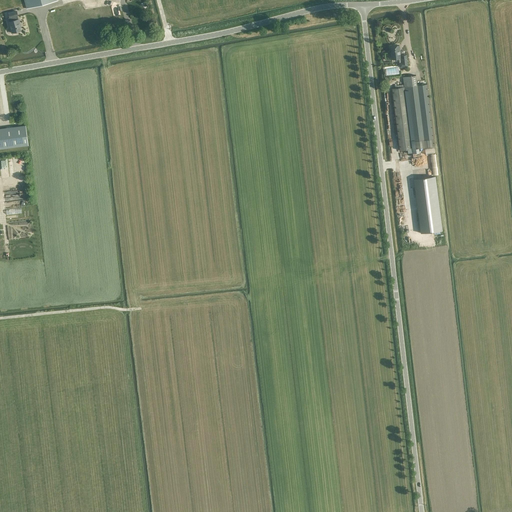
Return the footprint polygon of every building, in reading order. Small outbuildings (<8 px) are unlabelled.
[(24,0),(26,9),(58,0),(24,0)] [(9,21),(12,33),(20,31),(19,24),(20,24),(19,19),(18,19),(18,16),(17,11),(8,13),(10,18),(11,21),(9,21)] [(399,62),(399,68),(408,67),(406,55),(401,56),(399,46),(390,47),(391,52),(390,52),(391,59),(399,58),(399,62)] [(403,87),(391,88),(397,150),(405,150),(406,153),(410,153),(411,157),(417,156),(417,148),(434,146),(427,83),(419,84),(418,82),(415,82),(415,75),(402,77),(403,87)] [(0,128),(0,148),(29,145),(26,125),(0,128)] [(5,163),(6,172),(13,171),(12,158),(0,159),(1,164),(5,163)] [(414,179),(421,233),(443,230),(436,176),(414,179)]
